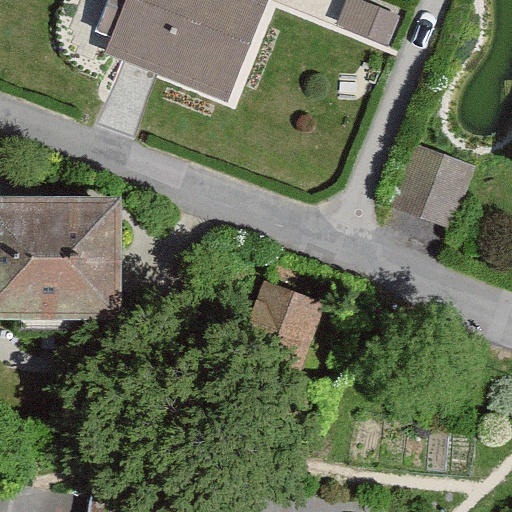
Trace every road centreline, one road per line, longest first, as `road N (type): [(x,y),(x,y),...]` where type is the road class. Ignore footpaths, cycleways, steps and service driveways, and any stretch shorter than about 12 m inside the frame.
road 1 (residential): [(344,251),(0,123)]
road 2 (residential): [(344,251),(442,0)]
road 3 (residential): [(511,314),(344,251)]
